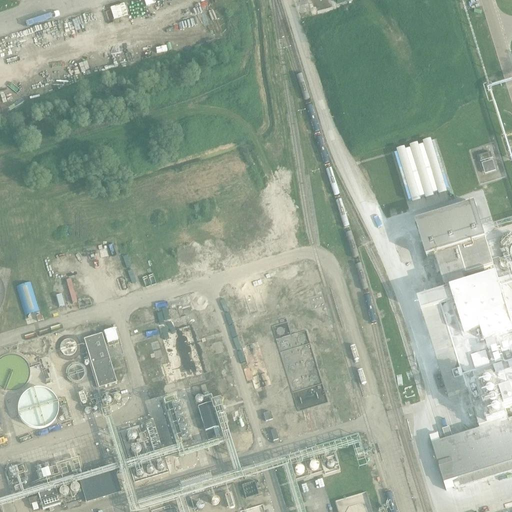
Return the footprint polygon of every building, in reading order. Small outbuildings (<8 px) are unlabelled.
[(337,10),(333,0),(307,0),(312,16),(337,10)] [(409,202),(449,189),(435,142),(394,154),(409,202)] [(485,163),(481,164),(484,174),(496,171),(493,161),(490,162),(489,159),(492,158),(490,153),(479,156),(481,162),(485,161),(485,163)] [(475,205),(416,223),(427,258),(434,256),(445,291),(419,300),(449,397),(468,391),(480,430),(452,439),(449,428),(442,430),(446,441),(440,443),(437,435),(429,438),(446,492),(454,489),(452,481),(458,479),(460,487),(511,470),(511,464),(511,463),(511,462),(511,325),(497,275),(466,285),(463,277),(494,267),(486,240),(475,205)] [(511,241),(511,239),(510,237),(509,236),(506,235),(504,235),(502,236),(501,238),(500,240),(500,243),(501,245),(503,246),(505,247),(508,246),(510,245),(511,244),(511,241)] [(17,286),(28,324),(42,320),(32,282),(17,286)] [(204,375),(189,320),(188,319),(174,323),(171,314),(154,319),(171,379),(187,374),(189,380),(204,375)] [(116,383),(109,358),(102,334),(83,339),(98,388),(116,383)] [(265,355),(239,361),(244,380),(269,373),(265,355)] [(316,389),(299,394),(301,403),(319,399),(316,389)] [(211,403),(197,407),(204,432),(218,428),(211,403)] [(270,412),(263,414),(265,422),(272,420),(270,412)] [(136,488),(143,486),(140,472),(131,475),(132,478),(133,478),(136,488)] [(75,483),(80,498),(110,488),(105,474),(75,483)] [(259,496),(253,476),(239,480),(244,501),(259,496)] [(60,505),(56,490),(38,496),(43,510),(60,505)]
